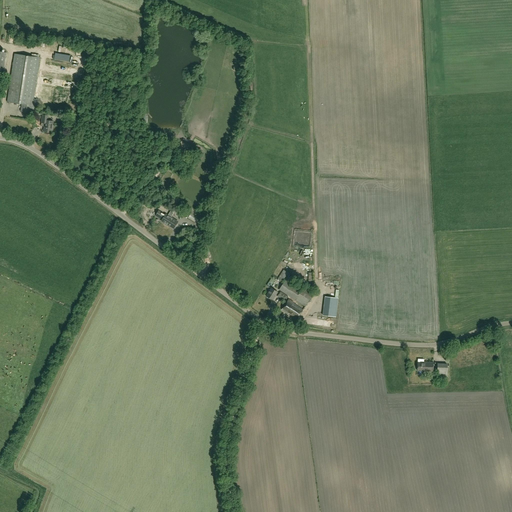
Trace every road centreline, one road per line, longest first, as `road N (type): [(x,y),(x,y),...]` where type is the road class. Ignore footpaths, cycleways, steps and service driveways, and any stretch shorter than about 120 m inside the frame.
road 1 (unclassified): [(511,323),(436,345),(273,328),(49,160),(0,137)]
road 2 (track): [(315,273),(308,46)]
road 3 (track): [(262,322),(226,453),(233,511)]
